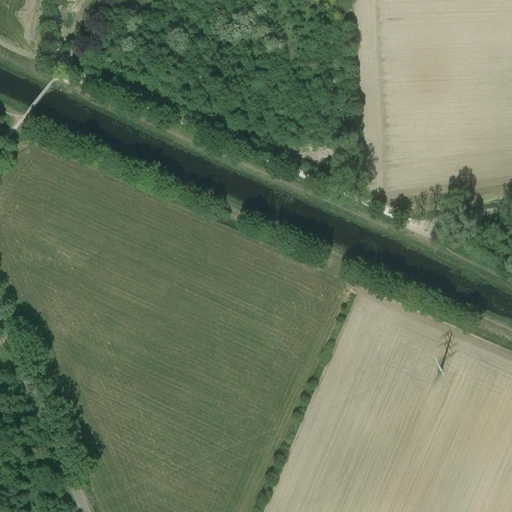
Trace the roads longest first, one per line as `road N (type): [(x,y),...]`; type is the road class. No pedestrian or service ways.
road 1 (track): [(403,219),(84,80)]
road 2 (unclassified): [(84,511),(0,314)]
